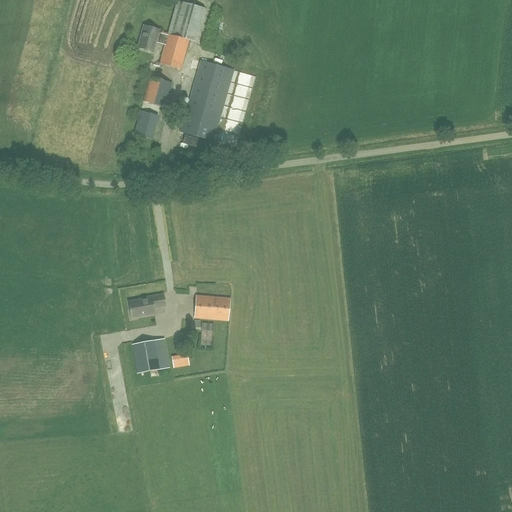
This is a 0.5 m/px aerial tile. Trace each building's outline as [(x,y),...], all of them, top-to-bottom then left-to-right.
[(159,31),(144,26),(138,48),(153,53),(156,43),(165,45),(160,64),(181,70),(197,9),(178,4),(169,37),(158,33),(159,31)] [(213,142),(233,71),(201,61),(180,133),(213,142)] [(165,108),(172,84),(150,78),(143,102),(165,108)] [(151,139),(158,116),(140,112),(134,135),(151,139)] [(128,302),(131,318),(154,314),(153,309),(165,307),(163,295),(145,298),(145,299),(128,302)] [(194,319),(228,321),(230,298),(196,296),(194,319)] [(199,323),(199,346),(211,346),(211,323),(199,323)] [(132,345),(137,374),(169,368),(164,339),(132,345)] [(173,368),(189,365),(187,354),(171,357),(173,368)]
